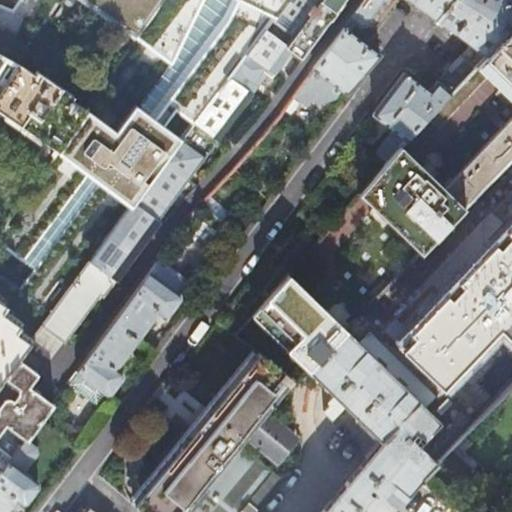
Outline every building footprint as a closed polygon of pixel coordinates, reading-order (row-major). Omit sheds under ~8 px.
[(284,0),(276,11),(183,137),(134,203),(52,314),(42,327),(64,343),(100,295),(102,297),(115,281),(116,282),(160,223),(155,219),(267,72),(271,76),(290,50),(301,58),(329,19),(330,20),(343,3),(342,2),(344,0),(284,0)] [(84,0),(136,37),(162,0),(84,0)] [(252,0),(276,11),(284,0),(252,0)] [(511,0),(362,0),(313,67),(323,75),(345,92),(378,53),(348,31),(354,23),(360,27),(366,26),(384,0),(410,0),(439,20),(465,40),(424,88),(403,72),(372,113),(405,139),(418,126),(426,118),(472,69),(511,27),(511,0)] [(511,116),(443,187),(399,146),(357,194),(420,251),(511,156),(511,27),(472,69),(497,90),(493,94),(507,105),(511,101),(511,102),(511,116)] [(0,88),(19,62),(0,52),(0,88)] [(35,73),(19,62),(0,88),(0,108),(57,149),(86,108),(72,99),(74,96),(37,70),(35,73)] [(323,75),(313,67),(292,96),(306,106),(320,86),(317,84),(323,75)] [(115,129),(86,108),(57,149),(93,174),(134,203),(183,137),(142,107),(134,102),(115,129)] [(426,118),(418,126),(425,133),(433,124),(426,118)] [(208,195),(199,205),(219,221),(229,211),(208,195)] [(511,222),(396,342),(442,387),(499,329),(511,340),(511,222)] [(289,272),(317,239),(307,232),(278,265),(289,272)] [(148,271),(177,293),(187,279),(157,258),(148,271)] [(75,370),(66,381),(96,404),(105,392),(106,393),(109,392),(116,383),(122,375),(121,372),(115,368),(158,309),(164,314),(168,313),(173,306),(179,298),(177,293),(148,271),(75,370)] [(268,296),(251,315),(308,367),(346,328),(287,274),(268,296)] [(376,297),(390,282),(385,278),(371,292),(376,297)] [(0,383),(3,380),(18,359),(25,350),(31,342),(15,331),(21,323),(2,310),(6,303),(3,300),(0,298),(0,383)] [(259,346),(255,351),(258,353),(267,359),(270,354),(259,346)] [(41,362),(25,350),(18,359),(34,370),(41,362)] [(267,359),(258,353),(196,427),(132,506),(139,511),(181,511),(238,444),(292,377),(267,359)] [(0,427),(3,424),(23,439),(51,402),(30,386),(38,374),(34,370),(18,359),(3,380),(19,392),(13,401),(9,399),(8,399),(6,399),(5,400),(3,400),(2,402),(0,404),(0,427)] [(19,392),(3,380),(0,383),(0,404),(2,402),(3,400),(5,400),(6,399),(8,399),(9,399),(13,401),(19,392)] [(462,432),(450,446),(477,472),(473,477),(486,489),(492,483),(479,471),(485,465),(473,453),(471,455),(464,448),(471,441),(462,432)] [(0,511),(5,511),(16,499),(23,504),(26,504),(32,494),(38,487),(36,483),(43,474),(43,471),(15,450),(0,470),(0,511)]
